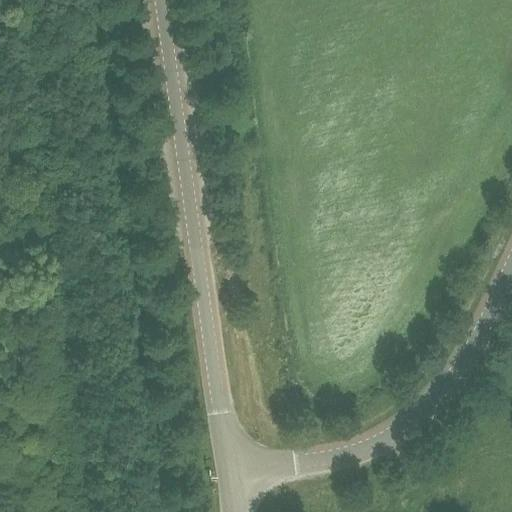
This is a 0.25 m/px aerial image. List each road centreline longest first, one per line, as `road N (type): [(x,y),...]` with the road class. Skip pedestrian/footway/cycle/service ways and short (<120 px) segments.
road 1 (tertiary): [(230,470),(159,0)]
road 2 (tertiary): [(230,470),(351,456),(403,429),(461,365),(511,270)]
